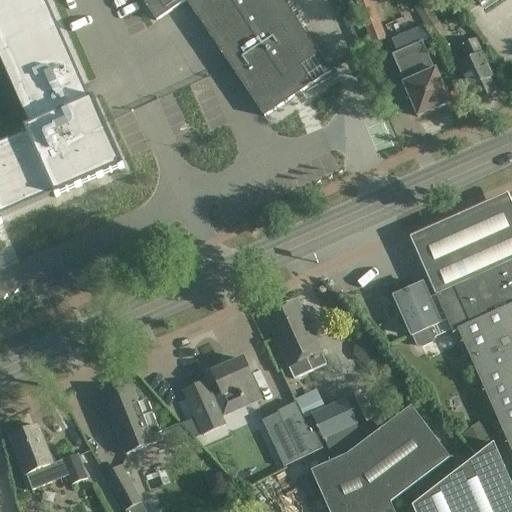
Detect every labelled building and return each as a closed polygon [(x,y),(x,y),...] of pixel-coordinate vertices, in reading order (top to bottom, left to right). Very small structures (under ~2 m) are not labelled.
[(0,0),(0,35),(40,124),(27,130),(29,134),(0,146),(0,225),(3,224),(1,218),(55,194),(57,198),(125,168),(95,100),(89,102),(82,85),(83,84),(46,0),(0,0)] [(142,0),(157,22),(187,2),(265,117),(331,72),(281,0),(142,0)] [(371,0),(353,0),(363,25),(370,45),(386,39),(371,0)] [(447,36),(427,1),(414,8),(435,43),(447,36)] [(481,53),(474,41),(463,46),(470,59),(456,65),(473,102),(499,90),(482,53),(481,53)] [(421,43),(392,56),(403,82),(403,83),(401,84),(403,86),(401,87),(406,99),(409,98),(417,116),(449,103),(434,69),(433,69),(421,43)] [(211,71),(193,81),(210,109),(228,99),(211,71)] [(511,197),(416,239),(439,291),(511,258),(511,197)] [(435,297),(445,320),(452,334),(453,334),(469,369),(475,367),(511,449),(511,261),(434,296),(435,297)] [(438,324),(445,320),(435,297),(427,301),(420,286),(393,298),(410,337),(411,337),(416,346),(421,348),(431,343),(433,339),(428,329),(438,325),(438,324)] [(321,352),(297,301),(265,316),(289,367),(294,379),(312,371),(326,363),(321,352)] [(259,398),(242,360),(212,373),(222,394),(216,397),(224,414),(259,398)] [(225,426),(205,380),(183,390),(203,436),(225,426)] [(138,404),(132,389),(104,400),(126,456),(163,441),(147,401),(138,404)] [(328,450),(361,435),(356,423),(345,399),(312,413),(328,450)] [(296,404),(277,412),(299,461),(324,449),(311,422),(306,425),(296,404)] [(361,435),(328,450),(333,462),(311,472),(328,511),(394,511),(390,503),(449,457),(410,407),(364,442),(361,435)] [(478,423),(462,437),(474,453),(491,440),(478,423)] [(38,426),(10,437),(25,475),(26,475),(32,491),(68,476),(72,485),(88,479),(79,455),(53,464),(38,426)] [(511,511),(511,485),(493,444),(412,507),(414,511),(511,511)] [(146,511),(141,503),(121,468),(105,476),(125,511),(146,511)]
